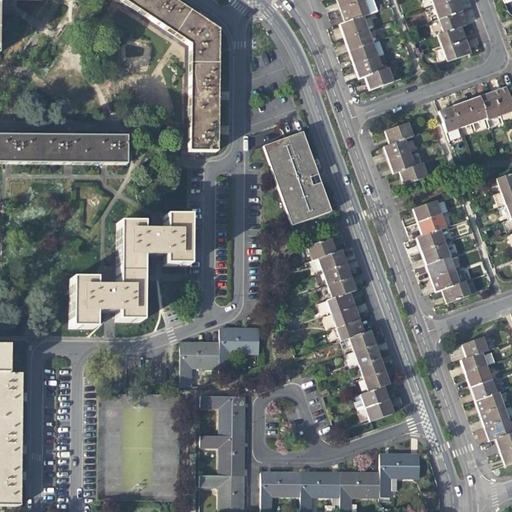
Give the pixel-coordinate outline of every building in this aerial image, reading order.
[(120,0),(188,45),(186,153),(213,154),(214,118),(215,56),(215,31),(189,13),(168,0),(120,0)] [(333,0),(335,5),(338,12),(362,3),(360,0),(333,0)] [(428,0),(431,8),(453,0),(428,0)] [(456,6),(453,0),(431,8),(437,21),(459,13),(456,6)] [(369,1),(362,3),(338,12),(341,19),(343,25),(360,19),(367,17),(363,6),(370,3),(369,1)] [(461,20),(459,13),(437,21),(442,35),(458,29),(464,27),(461,20)] [(365,32),(360,19),(343,25),(337,27),(340,35),(342,41),(365,32)] [(460,36),(458,29),(442,35),(435,38),(439,50),(463,42),(460,36)] [(366,35),(365,32),(342,41),(344,48),(347,54),(379,42),(375,32),(366,35)] [(468,41),(472,53),(480,50),(476,38),(468,41)] [(384,56),(379,42),(347,54),(349,62),(352,68),(375,59),(384,56)] [(465,48),(463,42),(439,50),(444,64),(468,56),(465,48)] [(380,72),(375,59),(352,68),(354,73),(356,80),(362,78),(380,72)] [(385,70),(380,72),(362,78),(364,85),(367,92),(390,84),(385,70)] [(498,92),(492,94),(500,118),(511,113),(511,110),(505,89),(498,92)] [(487,123),(500,118),(492,94),(486,96),(478,99),(487,123)] [(474,128),(487,123),(478,99),(472,101),(465,104),(472,124),(474,128)] [(459,106),(452,108),(459,129),(472,124),(465,104),(459,106)] [(459,137),(458,133),(457,130),(459,129),(452,108),(445,111),(438,113),(448,141),(459,137)] [(385,141),(388,148),(404,143),(405,142),(411,140),(405,125),(382,133),(385,141)] [(262,148),(290,227),(298,224),(329,213),(316,176),(300,135),(262,148)] [(0,165),(124,167),(125,139),(93,139),(47,139),(4,138),(0,138),(0,165)] [(406,144),(405,142),(404,143),(388,148),(382,150),(385,157),(387,164),(409,156),(417,153),(413,142),(406,144)] [(413,168),(409,156),(387,164),(389,170),(391,176),(397,174),(413,168)] [(420,166),(413,168),(397,174),(399,181),(402,188),(425,180),(420,166)] [(511,174),(494,181),(500,196),(511,191),(511,174)] [(511,191),(500,196),(504,209),(511,206),(511,191)] [(413,219),(415,226),(438,218),(433,203),(410,212),(413,219)] [(186,218),(160,218),(160,231),(138,231),(138,224),(114,225),(114,251),(114,274),(136,275),(137,259),(148,258),(159,258),(159,267),(184,267),(185,252),(186,218)] [(443,231),(438,218),(415,226),(417,232),(420,239),(438,233),(443,231)] [(443,246),(438,233),(420,239),(415,241),(418,248),(420,255),(443,246)] [(306,249),(311,263),(317,261),(334,254),(332,248),(329,241),(306,249)] [(448,260),(443,246),(420,255),(422,261),(425,268),(448,260)] [(321,271),(322,274),(344,266),(342,259),(339,252),(334,254),(317,261),(311,263),(309,264),(313,274),(315,273),(321,271)] [(449,262),(448,260),(425,268),(428,276),(430,281),(453,273),(461,270),(457,259),(449,262)] [(322,274),(327,288),(350,280),(348,275),(344,266),(322,274)] [(457,286),(453,273),(430,281),(432,288),(434,294),(439,292),(457,286)] [(137,323),(136,275),(114,274),(113,287),(90,287),(90,281),(66,280),(66,329),(90,330),(90,314),(101,314),(113,314),(113,323),(137,323)] [(327,288),(331,301),(348,295),(354,293),(352,286),(350,280),(327,288)] [(463,284),(457,286),(439,292),(442,300),(444,306),(467,297),(463,284)] [(325,303),(330,317),(353,308),(351,302),(348,295),(331,301),(325,303)] [(330,317),(335,330),(358,322),(355,315),(353,308),(330,317)] [(340,344),(348,341),(363,335),(360,328),(358,322),(335,330),(340,344)] [(218,330),(217,345),(217,369),(217,374),(229,374),(229,355),(256,355),(256,331),(235,330),(218,330)] [(348,341),(353,353),(372,346),(370,340),(368,333),(363,335),(348,341)] [(461,353),(464,361),(479,355),(484,353),(479,338),(459,346),(461,353)] [(188,369),(217,369),(217,345),(196,345),(177,345),(177,389),(188,389),(188,369)] [(353,353),(357,367),(377,360),(375,353),(372,346),(353,353)] [(0,508),(16,509),(16,489),(17,446),(18,394),(18,377),(4,377),(5,348),(0,347),(0,508)] [(461,369),(463,376),(484,368),(479,355),(464,361),(459,363),(461,369)] [(357,367),(363,381),(383,374),(380,366),(377,360),(357,367)] [(466,383),(468,389),(489,381),(484,368),(463,376),(466,383)] [(385,381),(383,374),(363,381),(367,394),(381,389),(387,387),(385,381)] [(494,396),(489,381),(468,389),(471,397),(473,403),(494,396)] [(352,399),(356,412),(364,410),(386,402),(384,396),(381,389),(367,394),(352,399)] [(496,395),(494,396),(473,403),(475,410),(477,415),(501,407),(496,395)] [(218,411),(217,439),(241,439),(241,412),(241,400),(198,399),(198,410),(218,411)] [(389,409),(386,402),(364,410),(369,423),(391,415),(389,409)] [(506,420),(501,407),(477,415),(480,422),(482,429),(506,420)] [(487,442),(493,440),(510,434),(506,420),(482,429),(484,436),(487,442)] [(495,447),(497,454),(511,448),(511,433),(510,434),(493,440),(495,447)] [(217,450),(217,478),(241,478),(241,449),(241,439),(217,439),(197,438),(197,449),(217,450)] [(511,463),(511,448),(497,454),(499,460),(502,467),(511,463)] [(377,455),(377,475),(377,499),(388,499),(388,480),(417,480),(417,456),(393,456),(377,455)] [(269,511),(269,498),(298,499),(298,475),(279,474),(258,474),(258,511),(269,511)] [(308,511),(309,499),(337,499),(338,475),(315,475),(298,475),(298,499),(297,511),(308,511)] [(348,511),(349,499),(377,499),(377,475),(357,475),(338,475),(337,499),(337,511),(348,511)] [(240,511),(241,486),(241,478),(217,478),(197,478),(197,489),(217,489),(216,511),(240,511)]
